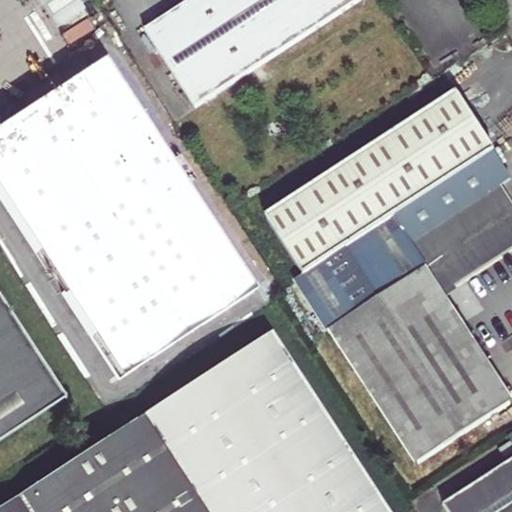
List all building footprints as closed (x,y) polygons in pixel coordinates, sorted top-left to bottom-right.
[(198,0),(135,40),(183,115),(364,0),(198,0)] [(0,125),(0,224),(104,386),(242,299),(89,67),(0,125)] [(319,340),(407,472),(501,415),(431,304),(511,251),(511,226),(491,192),(400,250),(416,274),(372,303),(340,255),(479,160),(447,103),(259,225),(292,283),(316,272),(348,321),(319,340)] [(0,445),(52,412),(0,330),(0,445)] [(370,511),(260,341),(0,510),(0,511),(370,511)] [(511,511),(511,462),(443,507),(446,511),(511,511)]
